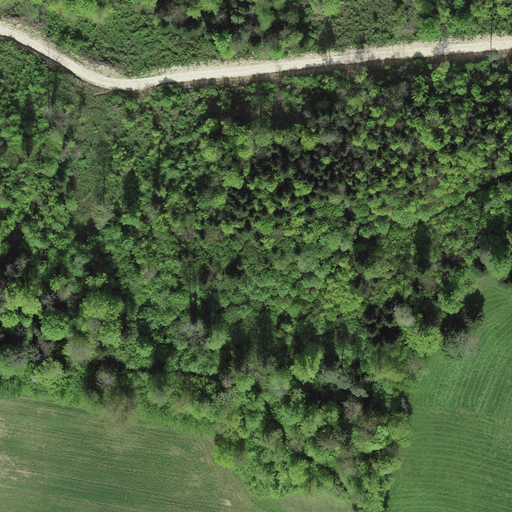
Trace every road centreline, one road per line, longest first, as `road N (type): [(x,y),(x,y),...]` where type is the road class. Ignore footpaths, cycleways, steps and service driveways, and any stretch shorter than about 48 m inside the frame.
road 1 (track): [(0,31),(109,82),(132,83),(511,42)]
road 2 (track): [(0,254),(66,340),(106,361),(248,383),(286,433),(334,470),(359,511)]
road 3 (track): [(283,293),(303,271),(511,172)]
